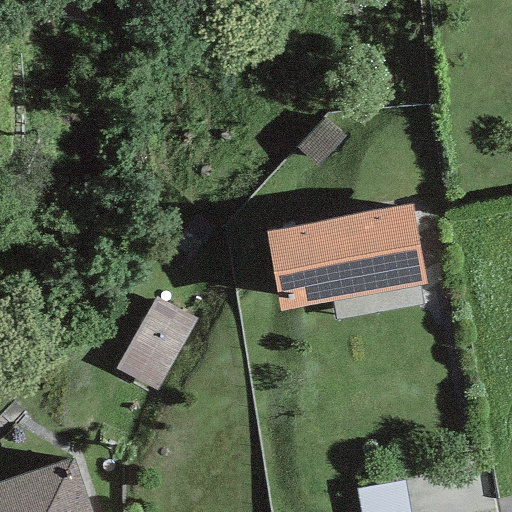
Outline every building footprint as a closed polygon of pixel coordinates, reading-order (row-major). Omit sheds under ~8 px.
[(317,167),(344,135),(323,117),(296,149),(317,167)] [(411,206),(265,232),(279,310),(425,284),(411,206)] [(156,391),(196,319),(153,296),(113,368),(156,391)] [(0,511),(90,511),(74,460),(0,484),(0,511)] [(407,511),(402,482),(355,490),(358,511),(407,511)]
